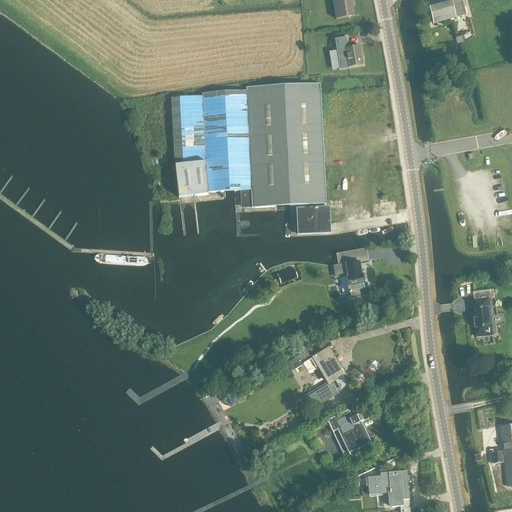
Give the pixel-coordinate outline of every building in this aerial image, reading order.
[(351,0),(337,0),(340,18),(338,19),(354,16),(351,0)] [(433,24),(466,16),(461,0),(443,0),(428,4),(433,24)] [(335,39),(337,50),(340,70),(339,70),(349,69),(349,67),(362,65),(359,46),(349,48),(347,37),(335,39)] [(202,97),(171,99),(176,175),(178,199),(208,196),(208,193),(218,192),(240,191),(241,203),(241,205),(242,206),(243,207),(244,208),(245,208),(246,208),(326,204),(320,85),(307,85),(246,89),(246,92),(202,94),(202,97)] [(380,202),(380,213),(397,212),(397,201),(380,202)] [(297,235),(329,233),(328,209),(296,210),(297,235)] [(102,236),(101,250),(147,253),(148,239),(102,236)] [(338,266),(334,267),(336,277),(347,276),(351,296),(359,295),(358,292),(359,292),(359,290),(364,289),(363,282),(366,281),(364,271),(363,272),(362,269),(360,269),(359,263),(368,261),(366,250),(366,249),(336,254),(336,256),(338,266)] [(281,284),(297,278),(293,269),(278,275),(281,284)] [(475,322),(473,322),(474,333),(478,332),(482,332),(483,333),(483,336),(495,334),(494,324),(492,324),(491,317),(493,317),(491,299),(474,301),(476,315),(474,315),(475,318),(475,322)] [(314,319),(308,322),(314,335),(320,332),(314,319)] [(292,360),(287,363),(292,371),(297,369),(303,365),(308,372),(321,369),(326,378),(328,382),(329,383),(306,398),(313,409),(337,394),(346,385),(341,377),(345,375),(340,367),(337,362),(334,358),(329,349),(328,348),(316,356),(312,350),(311,349),(292,360)] [(228,397),(222,400),(225,406),(230,407),(233,406),(238,403),(234,393),(228,396),(228,397)] [(343,456),(371,443),(361,423),(363,422),(360,414),(352,418),(348,411),(327,421),(343,456)] [(503,452),(492,453),(493,459),(494,464),(504,463),(507,487),(511,486),(511,425),(500,427),(501,440),(503,452)] [(262,433),(262,437),(263,439),(267,440),(271,437),(272,434),(270,431),(267,430),(262,433)] [(400,511),(410,510),(406,471),(379,474),(380,477),(367,478),(368,495),(389,493),(391,508),(399,507),(400,511)]
